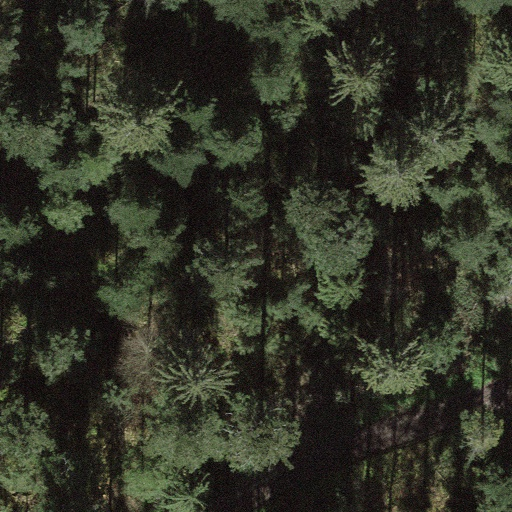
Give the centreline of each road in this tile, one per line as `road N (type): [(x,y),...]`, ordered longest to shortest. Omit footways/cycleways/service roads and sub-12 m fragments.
road 1 (track): [(234,511),(511,388)]
road 2 (track): [(0,143),(61,113),(146,54),(186,0)]
